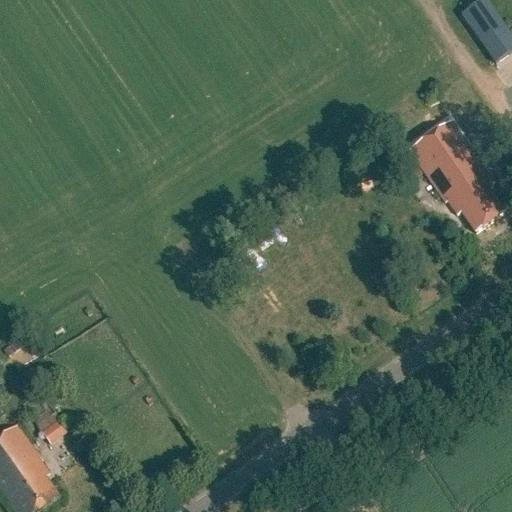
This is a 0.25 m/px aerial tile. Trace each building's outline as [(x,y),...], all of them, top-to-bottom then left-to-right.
[(511,40),(485,1),(462,18),(495,66),(511,54),(511,40)] [(461,216),(476,236),(506,216),(491,195),(494,186),(451,124),(409,153),(445,206),(448,204),(457,218),(461,216)] [(425,177),(412,158),(398,168),(410,187),(425,177)] [(45,447),(63,436),(49,412),(31,423),(45,447)] [(0,441),(0,500),(8,511),(44,511),(60,501),(46,481),(51,478),(39,462),(40,462),(17,429),(0,441)]
